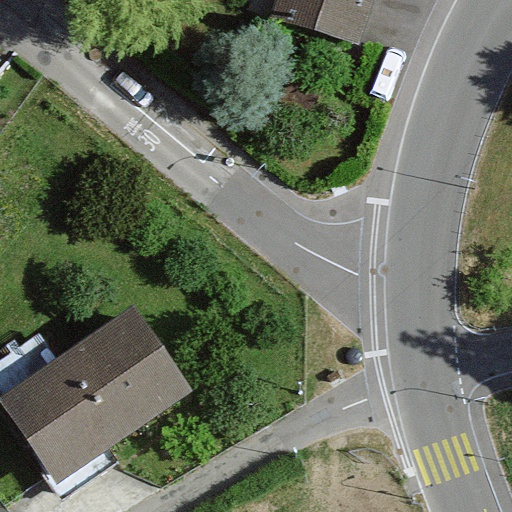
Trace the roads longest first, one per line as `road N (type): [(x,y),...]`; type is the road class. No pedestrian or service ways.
road 1 (residential): [(22,0),(280,236),(371,276),(418,281)]
road 2 (residential): [(424,384),(233,459),(147,511)]
road 3 (residential): [(418,281),(462,78),(507,0)]
road 4 (residential): [(469,511),(424,384)]
